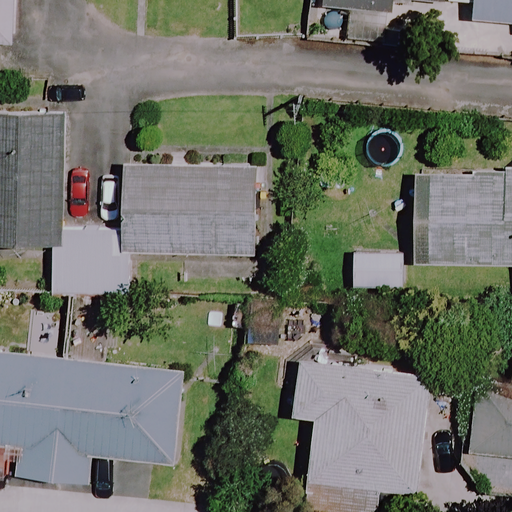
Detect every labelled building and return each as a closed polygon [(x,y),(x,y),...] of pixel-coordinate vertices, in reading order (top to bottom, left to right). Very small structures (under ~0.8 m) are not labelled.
[(14,0),(0,0),(0,43),(12,44),(14,0)] [(435,0),(309,0),(308,9),(433,21),(435,0)] [(511,0),(470,0),(469,21),(511,23),(511,0)] [(50,297),(128,301),(131,255),(115,255),(117,229),(61,226),(67,115),(0,111),(0,245),(53,248),(50,297)] [(257,171),(129,168),(127,251),(255,255),(257,171)] [(511,169),(424,168),(422,264),(511,266),(511,169)] [(0,352),(0,446),(18,449),(15,476),(88,484),(91,456),(170,464),(180,370),(0,352)] [(428,373),(296,361),(291,415),(314,417),(305,511),(378,511),(381,487),(417,490),(428,373)] [(511,384),(477,381),(469,451),(511,455),(511,384)]
